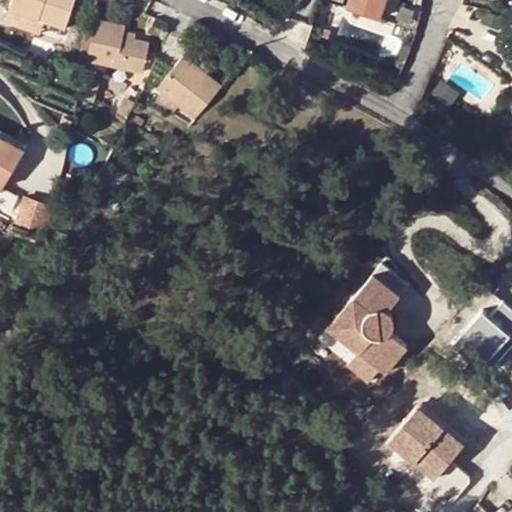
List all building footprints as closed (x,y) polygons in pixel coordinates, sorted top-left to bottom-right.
[(65,26),(73,1),(70,0),(11,0),(8,8),(65,26)] [(383,0),(348,0),(347,6),(378,16),(383,0)] [(334,13),(326,10),(318,34),(326,37),(334,13)] [(149,43),(135,40),(123,38),(125,31),(125,26),(94,20),(85,62),(142,73),(149,43)] [(81,30),(74,53),(84,58),(90,32),(81,30)] [(136,34),(125,31),(123,38),(135,40),(136,34)] [(221,86),(205,73),(196,65),(183,54),(156,87),(177,105),(194,119),(221,86)] [(203,57),(196,65),(205,73),(212,64),(203,57)] [(72,69),(58,65),(54,79),(67,83),(72,69)] [(456,93),(443,84),(435,94),(447,104),(456,93)] [(177,105),(156,87),(146,98),(167,117),(177,105)] [(0,135),(0,142),(23,146),(24,140),(0,135)] [(0,187),(15,190),(23,146),(0,142),(0,187)] [(22,195),(8,219),(27,230),(42,206),(22,195)] [(392,300),(365,277),(320,332),(376,378),(399,351),(381,336),(383,332),(384,331),(385,327),(384,322),(382,318),(379,315),(392,300)] [(413,402),(385,436),(431,475),(459,441),(413,402)]
